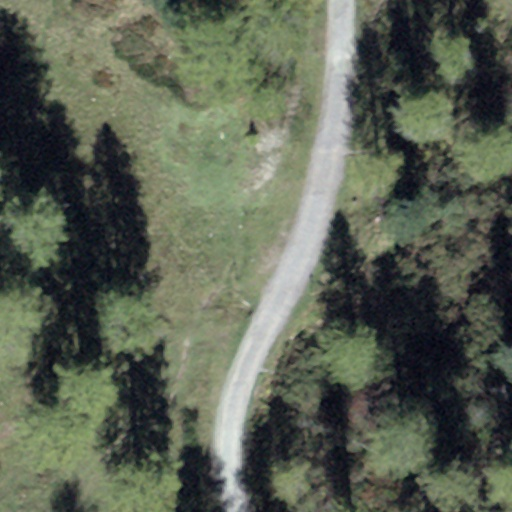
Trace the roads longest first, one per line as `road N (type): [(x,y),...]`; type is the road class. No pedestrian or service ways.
road 1 (track): [(268,318),(308,234),(330,158),(341,0)]
road 2 (track): [(240,511),(231,429),(248,359),(268,318)]
